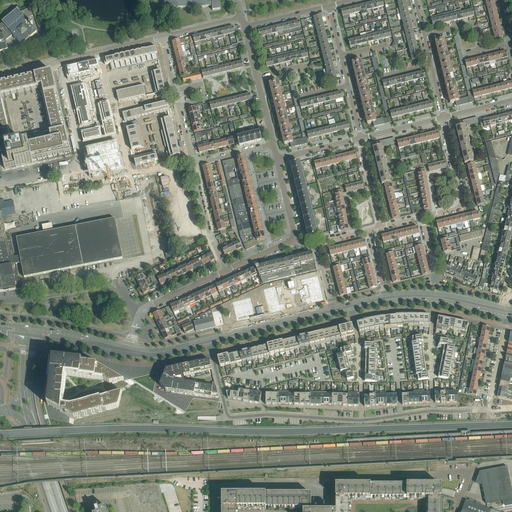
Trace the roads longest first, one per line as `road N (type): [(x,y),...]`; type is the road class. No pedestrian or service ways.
road 1 (residential): [(209,343),(230,417),(361,420),(511,407)]
road 2 (tertiary): [(24,335),(23,403),(57,511)]
road 3 (tertiary): [(66,511),(29,396),(32,336)]
road 4 (residential): [(0,74),(161,37)]
road 5 (residential): [(139,315),(120,287),(0,301)]
road 6 (residential): [(192,163),(161,37)]
road 7 (secondary): [(332,307),(208,338)]
road 8 (secondary): [(209,343),(333,313)]
road 9 (secondary): [(504,307),(447,294),(385,295)]
road 10 (secondary): [(388,300),(507,316)]
